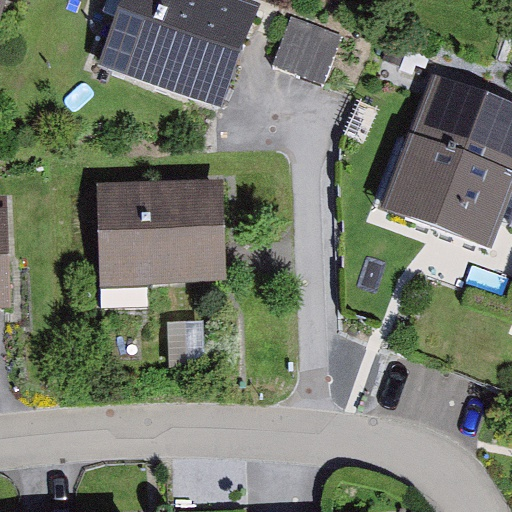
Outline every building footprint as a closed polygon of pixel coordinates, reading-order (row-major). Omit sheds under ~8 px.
[(25,0),(0,0),(0,44),(9,48),(25,0)] [(275,24),(210,0),(143,0),(115,76),(239,122),(275,24)] [(291,27),(280,73),(331,85),(342,39),(291,27)] [(511,240),(511,114),(449,92),(404,220),(506,256),(511,240)] [(237,288),(228,194),(101,206),(110,300),(237,288)] [(0,311),(21,309),(13,221),(0,221),(0,311)]
